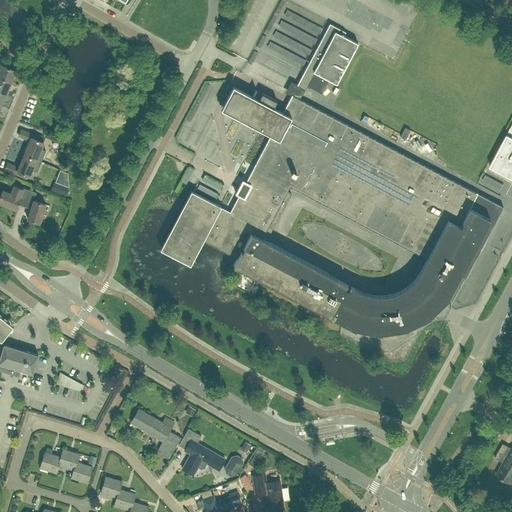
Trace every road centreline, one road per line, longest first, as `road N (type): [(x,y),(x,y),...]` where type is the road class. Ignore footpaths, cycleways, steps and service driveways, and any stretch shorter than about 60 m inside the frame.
road 1 (tertiary): [(393,500),(149,357)]
road 2 (unclassified): [(65,291),(190,66)]
road 3 (residential): [(11,483),(31,420),(108,444)]
road 4 (residential): [(11,483),(88,504),(108,444)]
road 5 (residential): [(190,66),(72,0)]
road 6 (unclassified): [(404,506),(463,397)]
road 7 (unclassified): [(453,392),(393,500)]
